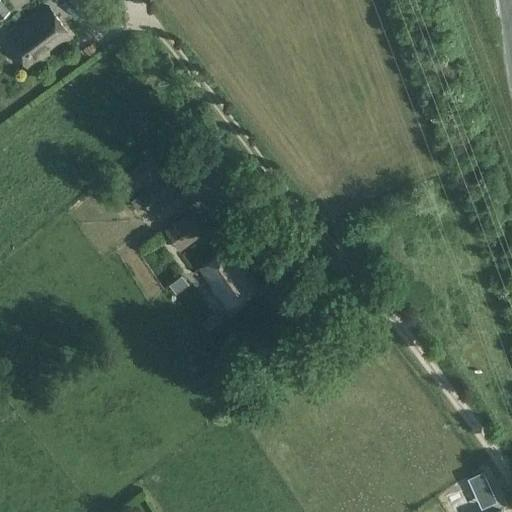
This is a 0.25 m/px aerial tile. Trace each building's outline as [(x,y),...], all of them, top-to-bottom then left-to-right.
[(0,0),(0,17),(9,11),(0,0)] [(5,36),(29,69),(72,37),(49,5),(5,36)] [(138,193),(153,214),(180,194),(166,174),(138,193)] [(178,246),(181,244),(201,229),(188,212),(165,228),(178,246)] [(259,284),(232,246),(200,269),(228,307),(259,284)] [(225,325),(217,313),(203,322),(211,334),(225,325)] [(219,397),(229,390),(217,373),(206,382),(218,398),(219,397)] [(236,401),(229,390),(219,397),(227,408),(236,401)]
